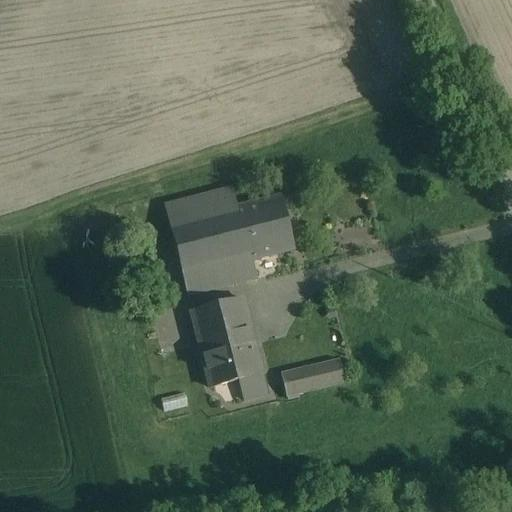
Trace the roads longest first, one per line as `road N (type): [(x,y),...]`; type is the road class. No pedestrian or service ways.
road 1 (track): [(453,75),(0,222)]
road 2 (unclassified): [(511,190),(424,0)]
